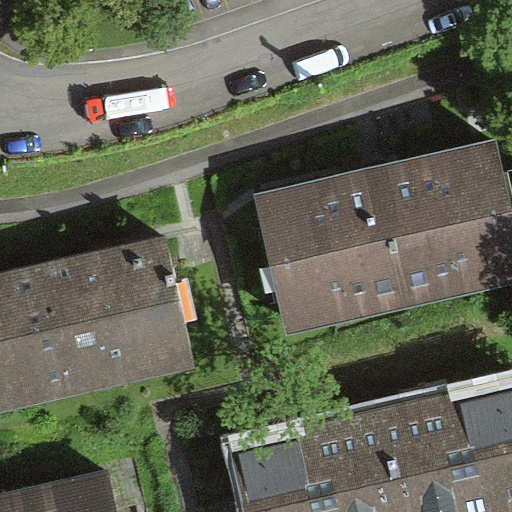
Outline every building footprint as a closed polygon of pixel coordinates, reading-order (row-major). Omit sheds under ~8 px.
[(375,167),(257,196),(290,332),(511,277),(511,209),(494,138),(375,167)] [(166,240),(0,278),(0,407),(194,362),(166,240)] [(511,361),(379,393),(406,511),(471,511),(482,509),(511,502),(511,361)] [(406,511),(379,393),(226,427),(245,511),(406,511)] [(117,511),(105,455),(0,478),(0,511),(117,511)]
